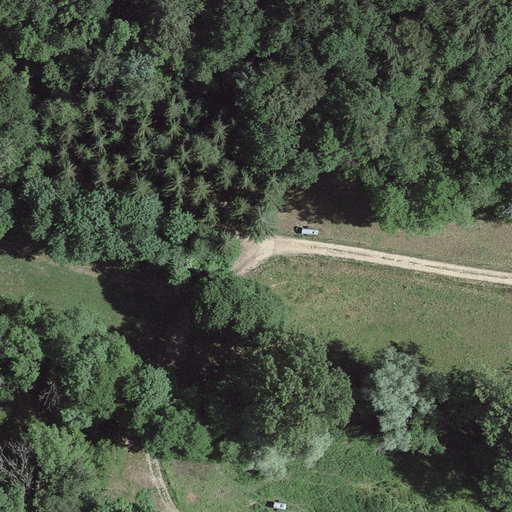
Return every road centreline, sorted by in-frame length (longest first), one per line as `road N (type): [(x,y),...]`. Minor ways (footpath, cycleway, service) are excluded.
road 1 (track): [(0,179),(114,195),(259,240),(511,275)]
road 2 (track): [(142,511),(119,473),(142,383),(228,304),(259,240)]
